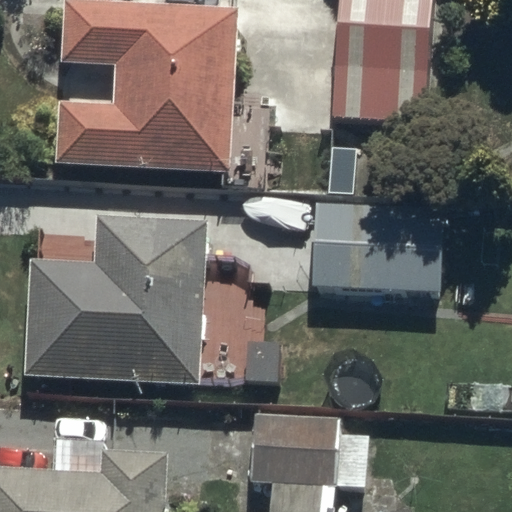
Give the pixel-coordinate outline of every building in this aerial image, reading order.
[(342,1),(335,134),(428,138),(434,5),(342,1)] [(62,127),(60,185),(233,192),(239,31),(67,25),(65,80),(122,82),(120,129),(62,127)] [(321,221),(316,306),(441,314),(446,228),(321,221)] [(34,288),(30,399),(202,405),(208,246),(99,242),(97,290),(34,288)] [(345,435),(258,431),(256,499),(274,499),(273,511),(338,511),(339,501),(370,502),(372,447),(345,445),(345,435)] [(0,490),(0,511),(168,511),(170,479),(109,476),(108,495),(0,490)]
